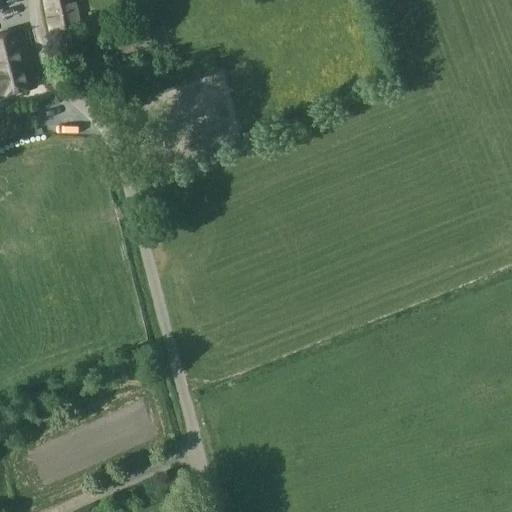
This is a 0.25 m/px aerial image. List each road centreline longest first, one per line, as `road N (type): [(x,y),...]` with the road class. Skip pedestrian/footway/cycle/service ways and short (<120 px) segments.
road 1 (unclassified): [(198,447),(129,188),(108,136),(50,71),(33,0)]
road 2 (unclassified): [(198,447),(51,511)]
